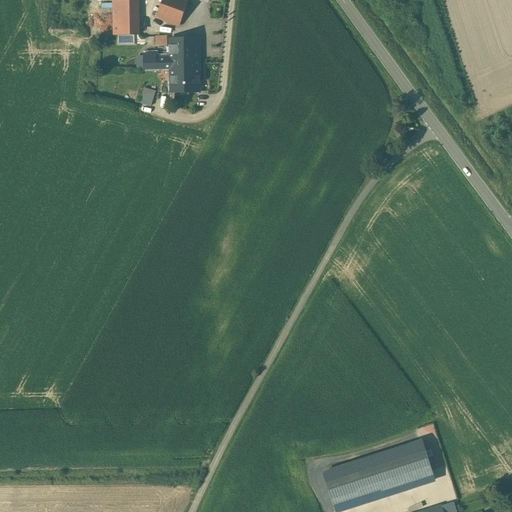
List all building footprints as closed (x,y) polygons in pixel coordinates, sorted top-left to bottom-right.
[(138,0),(113,0),(114,35),(138,34),(138,0)] [(188,0),(162,0),(156,17),(180,26),(188,0)] [(170,39),(170,58),(170,69),(170,92),(200,92),(199,39),(170,39)] [(156,69),(170,69),(170,58),(156,58),(156,69)] [(152,92),(143,90),(140,103),(149,105),(152,92)] [(433,480),(420,441),(325,472),(337,511),(433,480)] [(454,511),(451,501),(417,511),(454,511)]
